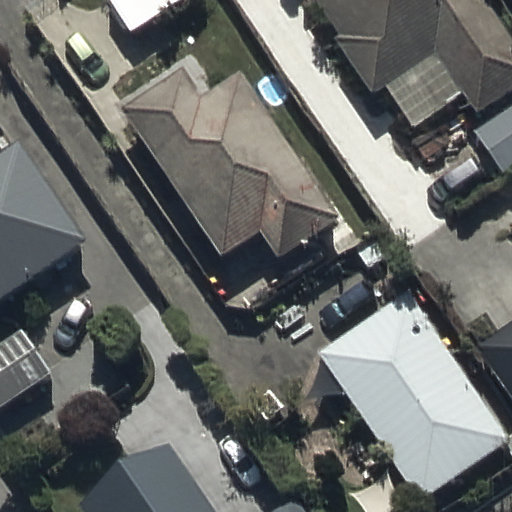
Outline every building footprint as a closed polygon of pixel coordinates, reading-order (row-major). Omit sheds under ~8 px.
[(193,0),(114,0),(107,5),(133,42),(193,0)] [(511,99),(511,45),(480,0),(311,0),(343,46),(336,51),(376,107),(386,100),(414,139),(467,101),(481,121),(511,99)] [(188,78),(126,118),(222,265),(260,240),(280,271),(342,231),(244,80),(205,105),(188,78)] [(511,175),(511,114),(475,141),(504,181),(511,175)] [(20,151),(16,154),(0,165),(0,314),(90,252),(20,151)] [(511,448),(411,301),(320,363),(422,511),(511,449),(511,448)] [(511,333),(479,355),(511,404),(511,333)] [(0,417),(53,382),(24,338),(0,354),(0,417)] [(213,511),(173,451),(79,511),(304,511),(300,505),(289,511),(213,511)]
